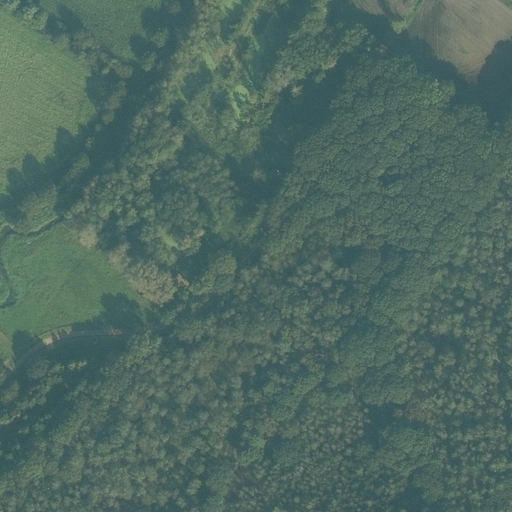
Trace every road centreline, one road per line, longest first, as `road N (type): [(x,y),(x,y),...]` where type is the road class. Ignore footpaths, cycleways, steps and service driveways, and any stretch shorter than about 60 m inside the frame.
road 1 (track): [(20,364),(50,340),(156,329),(193,309),(278,222),(391,85),(502,161)]
road 2 (track): [(0,222),(31,214),(66,187),(128,83),(9,0)]
